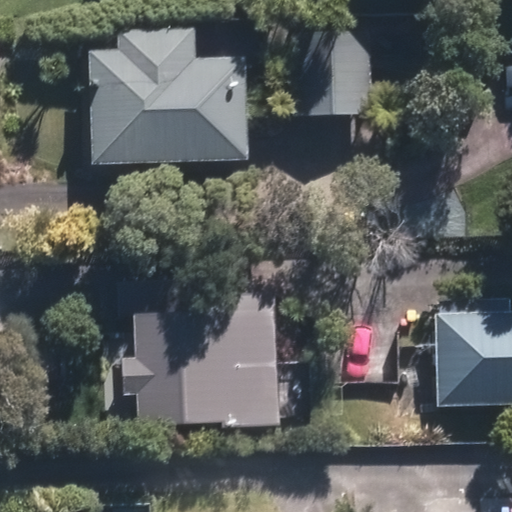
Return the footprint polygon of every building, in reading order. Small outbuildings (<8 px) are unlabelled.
[(249,160),(247,58),(194,60),(193,26),(116,28),(116,49),(89,49),(92,164),(249,160)] [(369,32),(291,33),(293,116),(371,114),(369,32)] [(395,387),(399,265),(333,263),(329,385),(395,387)] [(213,314),(213,282),(154,282),(154,315),(142,316),(142,357),(128,359),(128,396),(143,394),(143,424),(237,423),(236,315),(213,314)] [(511,299),(446,299),(446,316),(440,315),(441,407),(511,406),(511,299)]
